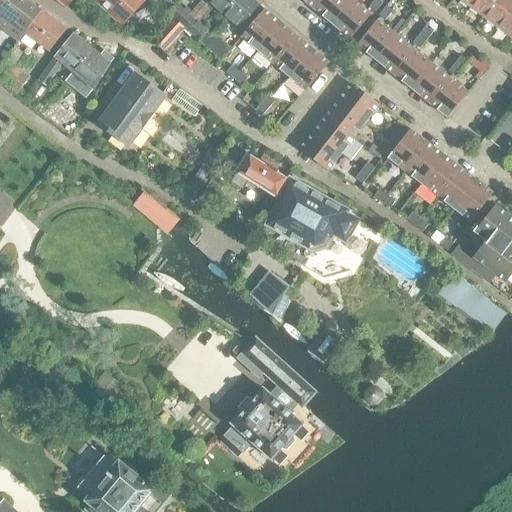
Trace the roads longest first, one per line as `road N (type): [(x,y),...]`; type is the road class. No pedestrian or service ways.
road 1 (residential): [(279,149),(157,63),(40,0)]
road 2 (residential): [(448,137),(347,61)]
